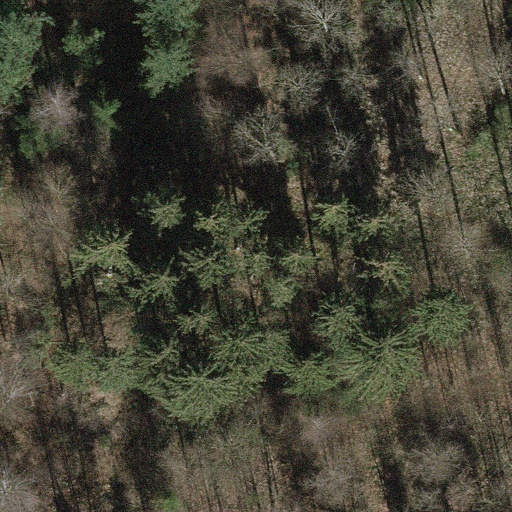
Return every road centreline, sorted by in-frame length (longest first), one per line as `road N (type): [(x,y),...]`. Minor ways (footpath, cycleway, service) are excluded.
road 1 (track): [(470,0),(421,217),(374,511)]
road 2 (track): [(421,217),(273,226),(209,221),(0,169)]
